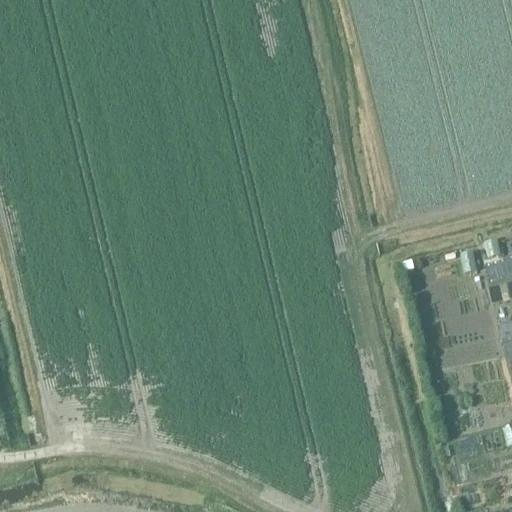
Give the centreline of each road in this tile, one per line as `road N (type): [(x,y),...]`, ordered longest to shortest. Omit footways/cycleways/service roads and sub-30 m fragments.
road 1 (track): [(404,224),(348,247),(411,511)]
road 2 (track): [(280,511),(137,455),(73,447),(0,455)]
